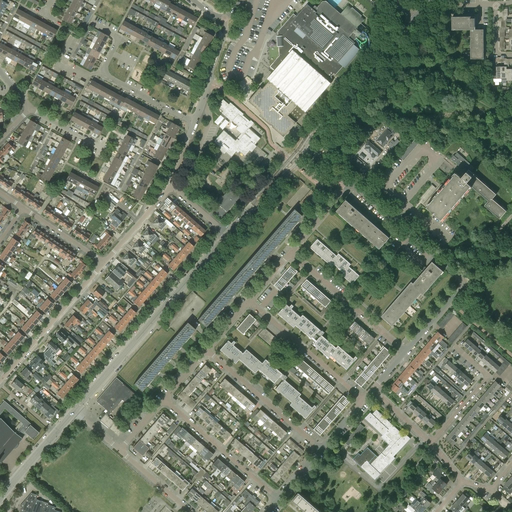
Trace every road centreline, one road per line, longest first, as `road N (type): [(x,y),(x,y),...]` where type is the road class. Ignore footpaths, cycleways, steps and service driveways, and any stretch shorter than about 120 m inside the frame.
road 1 (tertiary): [(74,411),(227,235)]
road 2 (residential): [(404,352),(461,280),(355,187)]
road 3 (residential): [(0,380),(104,262)]
road 4 (residential): [(362,400),(248,300)]
road 5 (residential): [(404,352),(290,252)]
road 6 (residential): [(277,499),(163,400)]
road 7 (residential): [(320,449),(206,350)]
road 8 (residential): [(193,122),(105,75),(119,37)]
road 9 (residential): [(430,444),(485,379),(455,347)]
